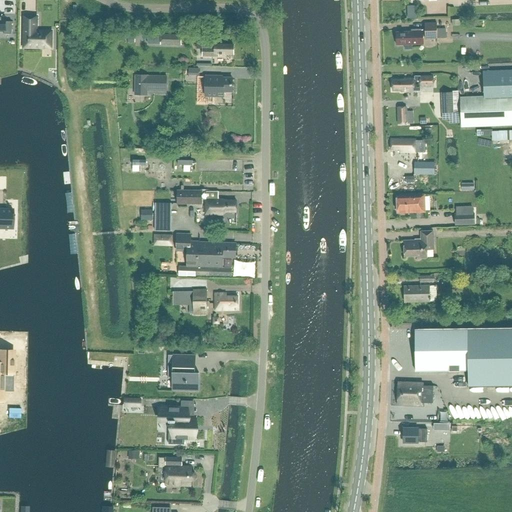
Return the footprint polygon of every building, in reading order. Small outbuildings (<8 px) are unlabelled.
[(42,47),(43,44),(51,44),(51,32),(36,31),(36,16),(24,16),(24,47),(42,47)] [(6,18),(0,17),(0,30),(4,31),(4,34),(11,34),(11,22),(6,22),(6,18)] [(443,30),(436,31),(436,22),(424,23),(424,39),(437,38),(444,38),(443,30)] [(412,49),(412,44),(412,38),(423,38),(423,29),(411,29),(411,32),(396,32),(396,45),(404,45),(405,49),(412,49)] [(181,45),(181,35),(161,34),(160,45),(181,45)] [(202,42),(202,48),(201,56),(214,56),(214,54),(233,54),(233,45),(220,45),(220,38),(203,38),(203,42),(202,42)] [(511,125),(511,70),(483,71),(484,96),(460,97),(461,127),(511,125)] [(200,73),(180,72),(180,81),(200,81),(200,73)] [(147,75),(135,75),(135,95),(147,95),(147,90),(166,90),(166,76),(147,76),(147,75)] [(433,86),(433,82),(433,75),(420,75),(420,87),(433,86)] [(205,76),(205,96),(224,96),(224,91),(232,91),(232,79),(216,78),(216,76),(205,76)] [(413,92),(413,89),(420,89),(420,76),(414,76),(414,79),(404,79),(404,80),(392,80),(392,91),(401,91),(401,92),(413,92)] [(441,93),(441,102),(452,102),(452,92),(441,93)] [(403,93),(403,107),(413,107),(413,93),(403,93)] [(453,112),(452,102),(441,102),(442,113),(453,112)] [(413,123),(412,111),(406,111),(406,107),(398,107),(398,124),(413,123)] [(415,152),(421,152),(421,146),(425,146),(425,140),(417,140),(417,146),(415,146),(415,139),(391,139),(391,149),(399,149),(399,152),(415,152)] [(139,158),(139,168),(152,168),(152,158),(139,158)] [(434,175),(434,172),(438,172),(438,165),(434,164),(434,162),(414,161),(413,174),(434,175)] [(199,180),(198,190),(208,190),(208,180),(199,180)] [(235,212),(235,201),(217,200),(218,191),(176,191),(176,201),(201,201),(201,199),(205,199),(205,214),(222,215),(225,212),(235,212)] [(395,210),(397,211),(397,213),(416,212),(424,211),(424,195),(415,195),(396,196),(397,206),(395,207),(395,210)] [(171,231),(171,203),(155,203),(155,231),(171,231)] [(12,213),(12,210),(0,209),(0,228),(12,228),(12,215),(13,215),(13,213),(12,213)] [(141,210),(141,220),(152,220),(152,210),(141,210)] [(454,214),(455,225),(475,224),(474,213),(454,214)] [(434,249),(433,230),(420,231),(421,239),(419,239),(419,240),(404,241),(404,256),(417,256),(417,258),(427,258),(427,250),(434,249)] [(160,234),(159,243),(168,243),(169,235),(160,234)] [(236,244),(190,242),(190,235),(176,235),(175,251),(186,251),(186,266),(178,266),(178,276),(195,276),(196,275),(231,276),(232,268),(222,267),(222,257),(236,258),(236,244)] [(429,301),(436,301),(436,286),(429,285),(404,286),(404,302),(429,301)] [(190,314),(193,313),(193,315),(207,315),(206,289),(193,289),(193,291),(173,291),(173,305),(189,305),(190,314)] [(213,310),(218,310),(233,310),(233,307),(237,307),(237,296),(226,296),(226,293),(214,294),(213,310)] [(511,327),(510,328),(418,329),(418,331),(419,371),(449,371),(459,371),(468,371),(468,387),(511,385),(511,327)] [(195,355),(168,355),(168,367),(173,367),(172,390),(198,391),(199,373),(193,372),(193,367),(195,367),(195,355)] [(432,403),(433,386),(423,385),(423,383),(398,382),(397,404),(422,405),(422,403),(432,403)] [(124,397),(123,407),(129,407),(141,408),(141,398),(130,398),(124,397)] [(196,432),(196,424),(195,424),(195,417),(187,416),(187,408),(162,407),(161,421),(169,421),(169,422),(175,422),(174,433),(168,433),(168,444),(184,444),(184,439),(194,440),(194,432),(196,432)] [(437,437),(450,437),(450,427),(437,427),(437,437)] [(418,429),(403,428),(403,442),(418,442),(424,442),(424,429),(418,429)] [(126,451),(126,459),(137,459),(136,451),(126,451)] [(158,469),(165,469),(165,484),(169,484),(169,486),(180,486),(180,484),(191,485),(191,480),(193,480),(195,478),(195,475),(193,473),(191,473),(191,468),(181,468),(181,458),(158,457),(158,469)]
